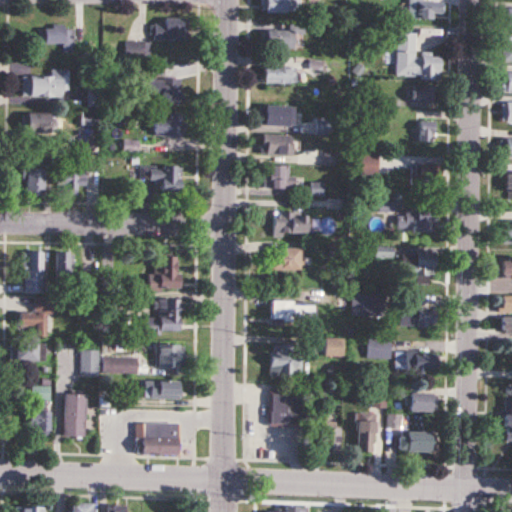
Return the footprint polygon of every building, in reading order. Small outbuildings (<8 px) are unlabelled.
[(263,0),(264,14),(286,14),(285,0),(263,0)] [(443,3),(424,3),(423,0),(408,0),(408,20),(433,20),(433,16),(443,16),(443,3)] [(152,24),(152,41),(183,41),(183,20),(164,20),(164,24),(152,24)] [(62,45),(62,52),(73,52),(73,29),(38,29),(38,45),(62,45)] [(294,50),(294,32),(265,32),(265,50),(294,50)] [(439,80),(439,57),(415,56),(416,33),(396,33),(395,79),(439,80)] [(149,42),(125,42),(125,60),(149,60),(149,42)] [(511,62),(511,43),(502,44),(502,63),(511,62)] [(295,85),(295,67),(263,67),(263,84),(295,85)] [(68,70),(50,70),(50,77),(22,77),(22,96),(68,97),(68,70)] [(511,93),(511,73),(502,73),(502,94),(511,93)] [(159,96),(159,105),(182,105),(182,80),(146,80),(146,96),(159,96)] [(434,87),(412,87),(412,102),(434,102),(434,87)] [(511,103),(502,103),(502,124),(511,124),(511,103)] [(295,107),(259,107),(259,127),(295,127),(295,107)] [(58,114),(23,114),(23,135),(58,135),(58,114)] [(153,136),(184,136),(184,114),(153,114),(153,136)] [(331,119),(316,119),(316,135),(331,135),(331,119)] [(418,143),(434,143),(434,122),(418,122),(418,143)] [(292,156),(292,136),(261,136),(261,156),(292,156)] [(377,154),(359,154),(359,175),(377,175),(377,154)] [(23,196),(42,196),(42,160),(23,160),(23,196)] [(180,192),(180,165),(139,165),(139,181),(160,181),(160,192),(180,192)] [(295,177),(289,177),(289,166),(264,166),(264,190),(295,190),(295,177)] [(413,166),(413,184),(437,184),(437,166),(413,166)] [(85,171),(55,171),(55,190),(85,190),(85,171)] [(310,196),(323,196),(323,183),(310,183),(310,196)] [(397,210),(397,232),(433,232),(433,210),(397,210)] [(305,234),(305,213),(273,213),(273,234),(305,234)] [(511,223),(501,223),(501,244),(511,243),(511,223)] [(303,248),(270,248),(270,270),(303,270),(303,248)] [(42,253),(23,253),(23,294),(42,294),(42,253)] [(73,285),(73,253),(55,253),(55,285),(73,285)] [(434,254),(403,254),(403,276),(434,276),(434,254)] [(177,257),(152,257),(152,274),(147,274),(147,290),(177,290),(177,257)] [(511,278),(511,257),(501,257),(501,279),(511,278)] [(511,297),(498,297),(498,313),(511,313),(511,297)] [(52,311),(53,298),(34,298),(34,313),(17,313),(16,336),(44,337),(45,311),(52,311)] [(180,335),(180,300),(154,300),(154,318),(142,318),(142,335),(180,335)] [(272,320),(315,320),(315,302),(272,302),(272,320)] [(398,327),(432,327),(432,309),(398,309),(398,327)] [(511,335),(511,318),(500,319),(500,336),(511,335)] [(342,357),(342,338),(325,338),(325,357),(342,357)] [(366,359),(390,359),(390,339),(366,339),(366,359)] [(39,343),(12,343),(12,361),(39,361),(39,343)] [(156,366),(180,366),(180,345),(156,345),(156,366)] [(96,349),(79,349),(79,376),(96,376),(96,349)] [(434,352),(394,352),(394,371),(434,371),(434,352)] [(301,377),(301,353),(268,353),(268,377),(301,377)] [(111,373),(136,373),(136,358),(111,358),(111,373)] [(144,398),(179,398),(179,380),(144,380),(144,398)] [(48,387),(29,386),(28,435),(48,435),(48,387)] [(511,440),(511,389),(503,390),(503,441),(511,440)] [(435,411),(435,393),(408,393),(408,411),(435,411)] [(84,394),(62,394),(62,436),(84,436),(84,394)] [(268,424),(303,424),(303,394),(268,394),(268,424)] [(356,414),(356,452),(374,452),(374,414),(356,414)] [(177,423),(136,423),(136,454),(177,454),(177,423)] [(339,453),(339,424),(322,424),(322,453),(339,453)] [(398,432),(398,452),(435,452),(435,432),(398,432)]
